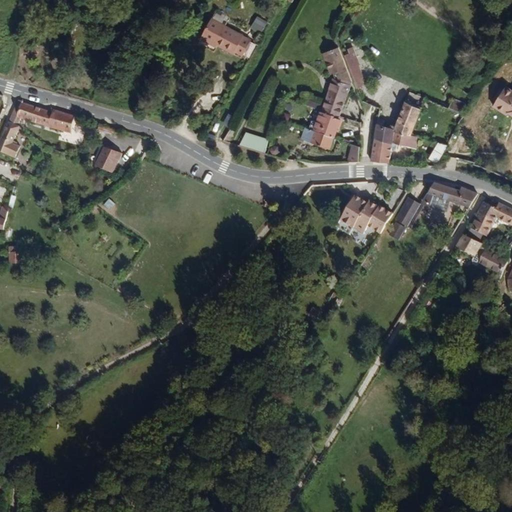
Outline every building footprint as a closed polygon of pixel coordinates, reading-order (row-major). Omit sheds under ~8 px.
[(252,32),(214,10),(204,28),(235,45),(237,43),(244,47),(252,32)] [(255,16),(251,28),(263,32),(267,21),(255,16)] [(377,69),(370,61),(351,42),(347,46),(350,48),(342,54),(365,79),(377,69)] [(340,108),(352,77),(348,75),(349,72),(328,48),(315,58),(328,73),(332,73),(332,77),(324,96),(309,90),(305,96),(320,102),(340,108)] [(511,89),(507,86),(492,108),(507,116),(510,112),(511,113),(511,89)] [(465,111),(471,101),(455,94),(450,104),(465,111)] [(72,135),(78,117),(53,108),(52,112),(27,103),(27,101),(16,97),(8,122),(17,126),(20,117),(72,135)] [(417,131),(428,106),(413,98),(400,125),(417,131)] [(336,131),(342,113),(340,108),(320,102),(316,112),(311,111),(308,119),(333,130),(336,131)] [(398,137),(399,127),(400,125),(392,124),(390,114),(384,112),(380,132),(398,137)] [(333,130),(308,119),(303,117),(299,129),(330,140),(333,130)] [(13,143),(20,127),(17,126),(8,122),(1,138),(13,143)] [(418,144),(422,133),(417,131),(400,125),(399,127),(398,137),(418,144)] [(240,144),(264,153),(269,138),(245,130),(240,144)] [(394,153),(398,137),(380,132),(375,155),(413,159),(414,154),(394,153)] [(0,151),(16,158),(21,146),(13,143),(1,138),(0,140),(0,151)] [(363,149),(365,141),(359,139),(356,154),(362,153),(363,149)] [(440,159),(449,143),(443,141),(435,157),(440,159)] [(103,146),(95,166),(113,173),(121,154),(103,146)] [(448,201),(453,191),(433,183),(422,202),(427,204),(428,202),(443,209),(444,208),(448,201)] [(468,210),(478,194),(461,187),(457,193),(453,191),(448,201),(468,210)] [(407,228),(421,204),(409,196),(394,220),(407,228)] [(354,229),(368,204),(356,197),(337,229),(349,236),(354,229)] [(110,210),(115,203),(108,198),(103,205),(110,210)] [(511,224),(511,207),(504,202),(502,205),(490,200),(476,228),(491,236),(501,218),(511,224)] [(382,234),(393,214),(370,201),(368,204),(354,229),(362,234),(367,226),(382,234)] [(0,230),(3,231),(9,211),(1,208),(0,209),(0,230)] [(399,240),(406,228),(395,222),(388,234),(399,240)] [(480,254),(487,240),(472,232),(464,245),(480,254)] [(511,260),(511,255),(496,245),(492,244),(489,245),(482,256),(507,269),(511,260)] [(20,263),(20,246),(9,247),(9,264),(20,263)]
